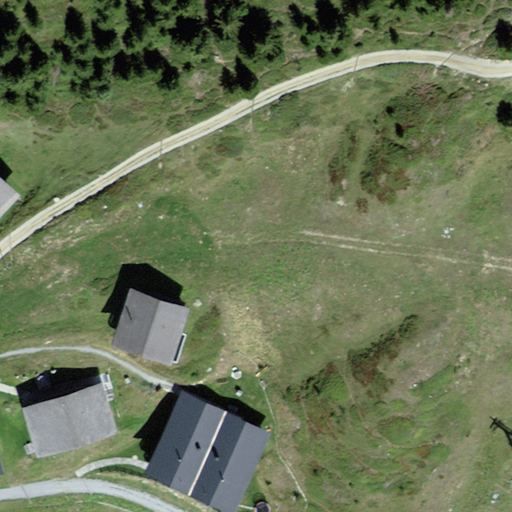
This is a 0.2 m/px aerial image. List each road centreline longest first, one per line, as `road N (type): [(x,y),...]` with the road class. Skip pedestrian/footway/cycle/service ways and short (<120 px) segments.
road 1 (track): [(0,247),(146,154),(286,86),(373,58),(511,70)]
road 2 (track): [(0,322),(56,284),(157,241),(314,238),(511,266)]
road 3 (track): [(165,511),(118,492),(72,485),(0,497)]
